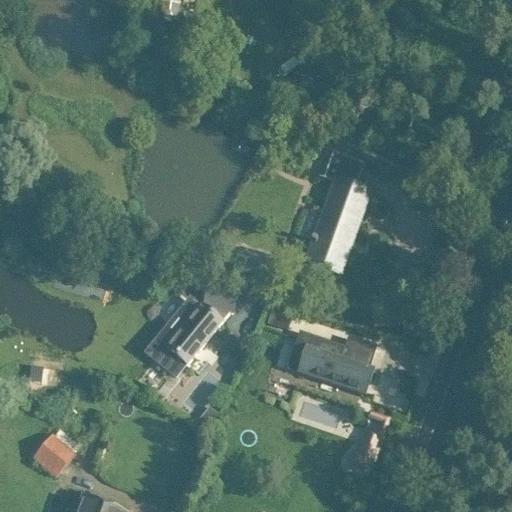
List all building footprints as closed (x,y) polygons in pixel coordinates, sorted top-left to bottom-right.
[(162,4),(160,14),(163,18),(174,19),(178,17),(180,7),(162,4)] [(331,273),(339,276),(348,250),(347,249),(349,241),(351,242),(358,223),(353,221),(358,210),(362,211),(368,195),(355,191),(364,166),(332,153),(322,181),(336,186),(321,230),(330,233),(326,246),(312,241),(310,245),(314,246),(307,265),(324,271),(323,274),(330,276),(331,273)] [(239,250),(233,271),(270,281),(276,261),(239,250)] [(157,343),(147,355),(158,364),(157,365),(175,379),(185,367),(187,368),(222,325),(230,315),(232,316),(237,298),(207,291),(203,307),(202,309),(201,309),(196,315),(186,307),(157,342),(157,343)] [(287,331),(291,317),(273,311),(270,326),(287,331)] [(299,334),(294,349),(306,352),(298,374),(365,396),(373,373),(356,367),(357,365),(341,359),(344,349),(299,334)] [(34,349),(33,369),(61,369),(61,349),(34,349)] [(202,352),(179,387),(201,401),(224,366),(202,352)] [(31,369),(29,382),(40,384),(42,370),(31,369)] [(209,409),(197,423),(207,431),(218,416),(209,409)] [(53,439),(34,462),(56,480),(75,458),(53,439)] [(111,511),(83,501),(78,511),(111,511)]
